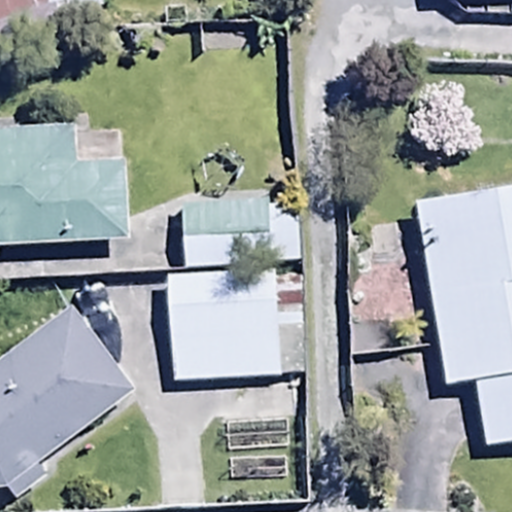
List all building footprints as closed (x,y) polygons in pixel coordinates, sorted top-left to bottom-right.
[(0,0),(0,37),(45,23),(37,0),(0,0)] [(81,175),(79,137),(0,140),(0,263),(2,263),(2,255),(130,250),(127,174),(81,175)] [(511,197),(418,212),(448,394),(477,390),(487,457),(511,453),(511,197)] [(301,208),(185,212),(187,275),(303,271),(301,208)] [(277,282),(172,287),(177,393),(282,389),(277,282)] [(0,502),(17,501),(139,403),(76,319),(0,375),(0,502)]
